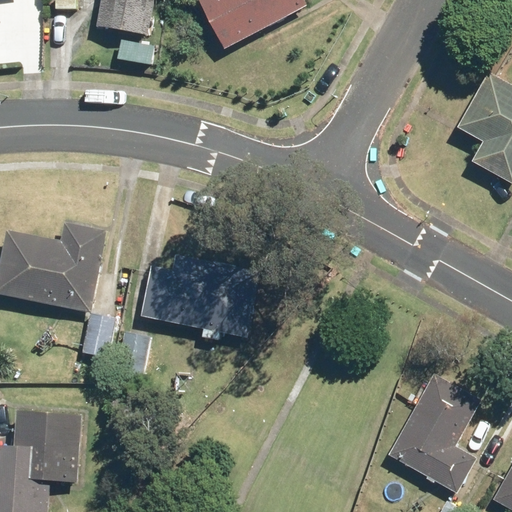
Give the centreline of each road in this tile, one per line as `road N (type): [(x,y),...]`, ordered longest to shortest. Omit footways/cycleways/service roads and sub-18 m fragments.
road 1 (residential): [(0,127),(92,124),(156,133),(314,180)]
road 2 (residential): [(314,180),(511,297)]
road 3 (residential): [(314,180),(430,0)]
